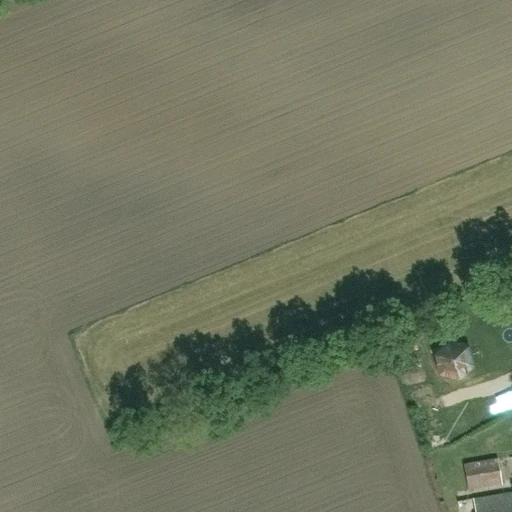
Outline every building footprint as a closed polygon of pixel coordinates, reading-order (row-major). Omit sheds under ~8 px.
[(431,316),(407,326),(412,339),(436,330),(431,316)] [(481,355),(491,391),(511,385),(511,364),(508,348),(481,355)] [(436,443),(482,422),(472,399),(445,411),(438,396),(419,404),(436,443)] [(498,458),(464,464),(469,491),(503,485),(498,458)] [(511,511),(511,493),(473,500),(475,511),(511,511)]
